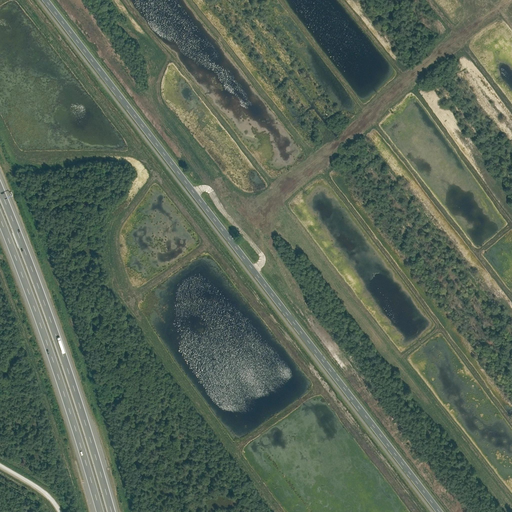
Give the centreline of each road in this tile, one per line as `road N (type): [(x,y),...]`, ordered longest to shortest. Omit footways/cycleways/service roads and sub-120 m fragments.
road 1 (tertiary): [(442,511),(45,0)]
road 2 (track): [(271,200),(511,503)]
road 3 (motorway): [(111,511),(0,189)]
road 4 (track): [(319,163),(511,417)]
road 5 (track): [(271,200),(412,70),(507,0)]
road 6 (motorway): [(0,218),(99,511)]
road 7 (track): [(364,118),(511,304)]
road 8 (track): [(408,75),(511,227)]
